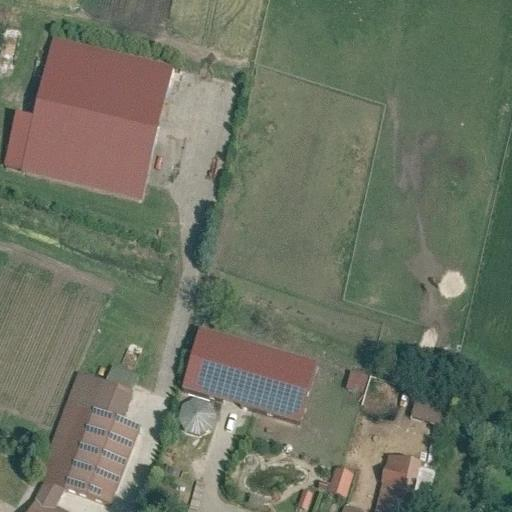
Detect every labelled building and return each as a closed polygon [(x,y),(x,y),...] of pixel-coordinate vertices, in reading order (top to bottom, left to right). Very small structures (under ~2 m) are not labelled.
[(29,169),(146,200),(178,84),(61,52),(29,169)] [(184,391),(304,422),(320,361),(200,329),(184,391)] [(346,387),(362,392),(366,378),(350,373),(346,387)] [(82,375),(40,478),(109,507),(152,404),(82,375)] [(202,397),(175,413),(190,440),(218,424),(202,397)] [(414,403),(410,417),(436,426),(441,412),(414,403)] [(390,456),(378,511),(415,511),(425,463),(390,456)] [(333,498),(345,501),(352,476),(340,472),(333,498)]
